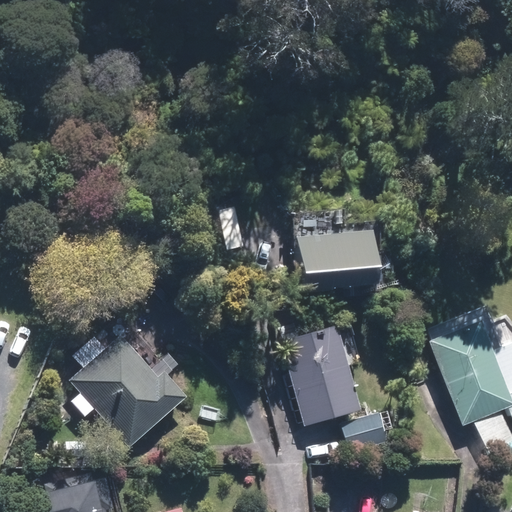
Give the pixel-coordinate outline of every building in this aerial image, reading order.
[(371,230),(295,237),(300,291),(376,284),(371,230)] [(511,340),(490,349),(480,322),(429,341),(461,426),(508,408),(511,417),(511,416),(511,340)] [(359,411),(336,325),(280,341),(304,426),(359,411)] [(187,396),(166,372),(158,379),(120,335),(69,380),(129,447),(187,396)] [(339,423),(347,452),(386,441),(378,412),(339,423)] [(114,509),(106,477),(94,480),(92,473),(48,484),(49,488),(42,490),(47,511),(105,511),(106,511),(114,509)]
